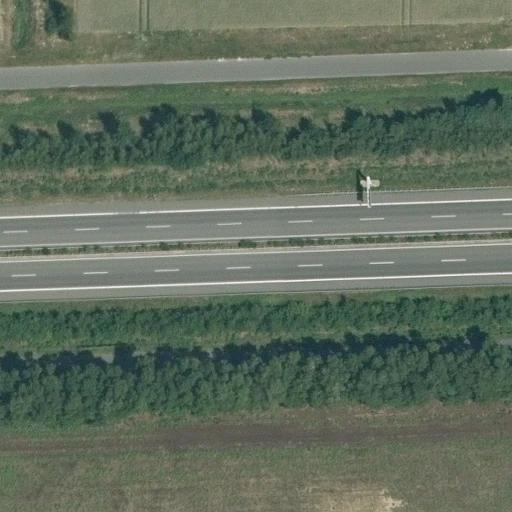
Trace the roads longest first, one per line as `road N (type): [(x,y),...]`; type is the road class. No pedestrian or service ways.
road 1 (unclassified): [(0,79),(511,60)]
road 2 (trunk): [(0,279),(511,261)]
road 3 (trunk): [(511,215),(0,233)]
